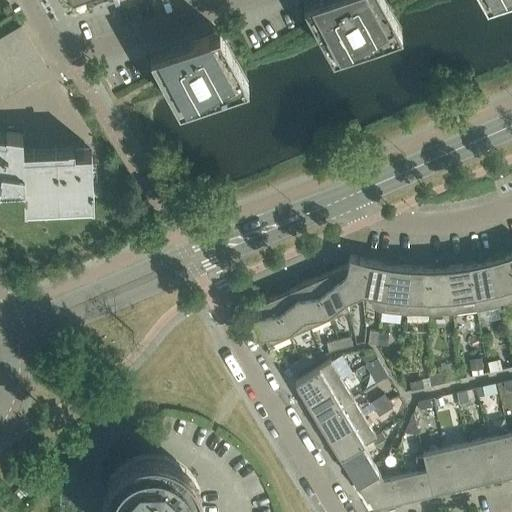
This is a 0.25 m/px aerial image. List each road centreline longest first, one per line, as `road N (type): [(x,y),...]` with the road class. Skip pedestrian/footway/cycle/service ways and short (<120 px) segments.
road 1 (tertiary): [(9,351),(213,267),(287,223)]
road 2 (tertiary): [(287,223),(200,244),(3,327)]
road 3 (tertiary): [(287,223),(511,128)]
road 4 (residential): [(336,511),(224,321)]
road 5 (residential): [(71,54),(98,53),(253,0)]
